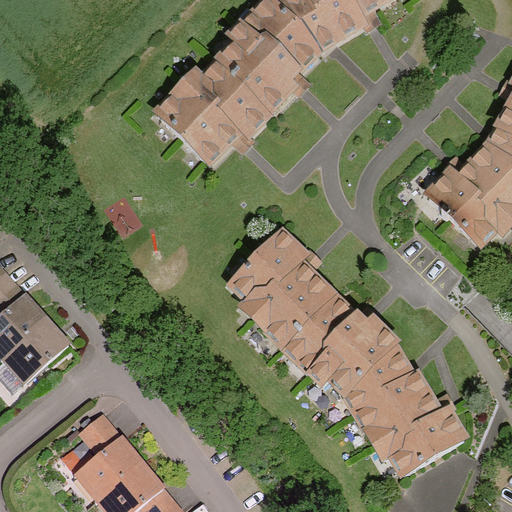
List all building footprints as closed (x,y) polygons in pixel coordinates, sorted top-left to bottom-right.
[(217,63),(272,116),(295,93),(300,99),(309,88),(299,78),(320,56),(273,5),(268,0),(267,0),(225,42),(231,47),(217,63)] [(281,0),(273,5),(320,56),(367,27),(369,33),(381,26),(374,14),(401,0),(281,0)] [(272,116),(217,63),(199,81),(195,74),(154,116),(209,168),(234,145),(244,155),(254,145),(248,140),(272,116)] [(487,141),(511,163),(511,79),(503,95),(510,99),(487,141)] [(511,163),(487,141),(463,167),(456,160),(427,198),(483,253),(498,236),(502,239),(511,228),(511,163)] [(244,309),(288,352),(341,297),(314,272),(322,264),(285,232),(229,288),(248,305),(244,309)] [(28,302),(0,270),(0,317),(4,323),(28,302)] [(371,324),(341,297),(288,352),(325,389),(332,381),(351,400),(400,345),(401,343),(376,319),(371,324)] [(51,327),(28,302),(4,323),(0,326),(0,365),(3,369),(51,327)] [(74,353),(51,327),(3,369),(27,395),(74,353)] [(417,376),(400,345),(351,400),(385,463),(392,458),(404,479),(471,439),(450,398),(439,403),(422,373),(417,376)] [(73,475),(94,499),(142,460),(103,414),(78,434),(96,456),(73,475)] [(184,511),(142,460),(94,499),(104,511),(134,511),(139,508),(142,511),(184,511)]
